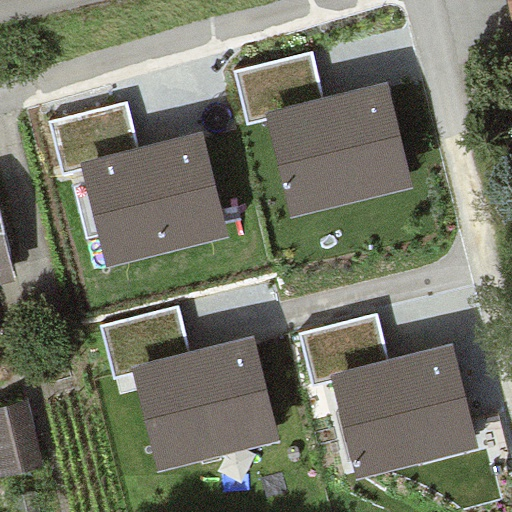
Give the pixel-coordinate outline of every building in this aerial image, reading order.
[(326,94),(314,49),(237,69),(252,123),(269,118),(266,109),(326,94)] [(326,94),(266,109),(269,118),(292,207),(412,175),(386,78),(326,94)] [(139,141),(127,99),(54,119),(69,173),(88,167),(85,156),(139,141)] [(139,141),(85,156),(88,167),(109,254),(228,224),(203,126),(139,141)] [(0,273),(17,269),(0,199),(0,273)] [(133,362),(190,347),(180,304),(103,323),(116,375),(135,370),(133,362)] [(391,356),(377,309),(302,332),(316,379),(333,371),(391,356)] [(190,347),(133,362),(135,370),(158,461),(279,431),(254,332),(224,339),(190,347)] [(482,436),(457,339),(422,348),(391,356),(333,371),(358,468),(482,436)] [(29,392),(0,399),(0,469),(45,459),(29,392)]
